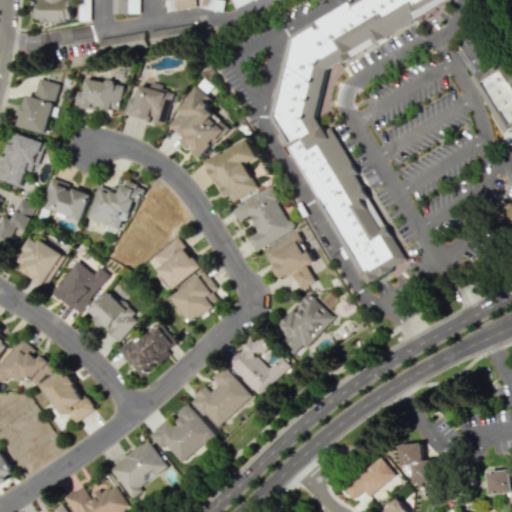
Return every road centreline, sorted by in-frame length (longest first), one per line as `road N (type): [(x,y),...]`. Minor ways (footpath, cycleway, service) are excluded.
road 1 (residential): [(3,511),(142,415),(246,306),(246,283),(188,186),(139,150),(94,150)]
road 2 (secondary): [(511,295),(330,399),(206,511)]
road 3 (secondary): [(240,511),(376,396),(511,321)]
road 4 (residential): [(0,289),(87,352),(142,415)]
